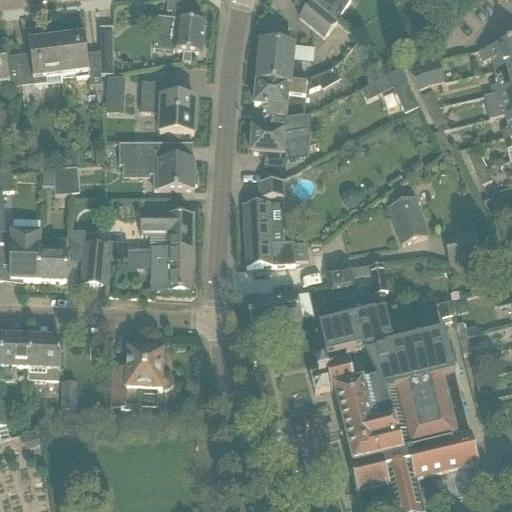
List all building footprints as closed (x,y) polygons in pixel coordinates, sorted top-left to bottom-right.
[(311,6),(336,26),(350,4),(343,0),(304,0),(305,0),(311,6)] [(158,21),(154,53),(183,56),(182,65),(191,66),(192,57),(202,58),(205,27),(182,24),(184,1),(165,3),(165,5),(167,4),(166,15),(172,15),(171,23),(158,21)] [(323,42),(336,26),(311,6),(298,21),(323,42)] [(114,79),(113,51),(113,31),(99,31),(100,57),(100,63),(100,64),(101,79),(114,79)] [(84,38),(56,42),(61,80),(75,78),(75,79),(76,83),(88,82),(89,90),(101,88),(100,64),(87,66),(84,38)] [(31,64),(19,66),(22,90),(33,88),(33,90),(34,90),(34,91),(40,94),(44,89),(62,87),(61,81),(61,80),(56,42),(41,43),(41,39),(28,40),(31,64)] [(0,89),(7,88),(8,91),(22,90),(19,66),(7,67),(4,43),(0,43),(0,89)] [(511,47),(482,55),(481,55),(484,66),(490,64),(493,76),(511,71),(511,47)] [(261,48),(257,86),(289,90),(289,87),(303,88),(304,78),(290,76),(292,51),(261,48)] [(419,70),(409,75),(419,96),(429,91),(444,87),(438,65),(419,70)] [(511,71),(493,76),(497,90),(490,91),(492,100),(511,95),(511,71)] [(395,75),(387,81),(393,93),(393,94),(406,88),(408,87),(401,72),(395,75)] [(257,86),(255,109),(264,110),(263,125),(268,125),(284,127),(284,124),(304,121),(306,105),(309,105),(310,94),(319,91),(316,81),(309,83),(309,89),(303,88),(289,87),(289,90),(257,86)] [(106,82),(106,99),(124,99),(124,83),(106,82)] [(142,87),(140,118),(160,119),(159,137),(193,139),(195,105),(170,104),(167,104),(168,88),(142,87)] [(406,88),(393,94),(405,119),(418,112),(406,88)] [(511,95),(492,100),(495,110),(502,109),(505,121),(511,119),(511,95)] [(428,116),(438,112),(431,97),(421,101),(428,116)] [(438,112),(428,116),(434,131),(444,127),(438,112)] [(511,119),(505,121),(508,134),(501,135),(503,144),(511,142),(511,119)] [(284,127),(268,125),(267,134),(253,133),(251,157),(282,160),(284,143),(308,139),(304,121),(284,124),(284,127)] [(443,137),(437,138),(433,139),(442,158),(450,152),(443,137)] [(511,142),(503,144),(506,153),(511,151),(511,142)] [(154,195),(193,195),(193,191),(197,189),(197,178),(193,176),(193,164),(181,164),(181,149),(119,149),(119,171),(149,171),(149,179),(154,179),(154,195)] [(484,171),(480,162),(477,156),(467,160),(474,175),(484,171)] [(83,157),(73,158),(74,172),(84,171),(83,157)] [(58,162),(59,173),(71,172),(70,161),(58,162)] [(491,186),(484,171),(474,175),(482,190),(491,186)] [(69,174),(52,175),(54,200),(70,199),(69,174)] [(12,178),(0,179),(0,197),(14,196),(12,178)] [(283,187),(258,188),(258,202),(284,201),(283,187)] [(490,202),(483,206),(491,221),(492,221),(498,217),(490,202)] [(415,203),(408,206),(389,212),(401,250),(427,242),(415,203)] [(282,208),(270,209),(270,207),(243,209),(246,272),(295,269),(295,265),(309,265),(308,248),(294,249),(294,247),(284,248),(282,208)] [(193,219),(173,219),(140,219),(140,241),(166,241),(166,254),(193,254),(193,219)] [(41,238),(9,237),(0,236),(0,267),(10,268),(10,284),(38,286),(40,258),(41,238)] [(54,258),(40,258),(38,286),(66,287),(67,263),(83,263),(85,249),(85,236),(68,236),(68,246),(54,245),(54,258)] [(477,238),(444,244),(448,267),(450,266),(481,261),(477,238)] [(493,239),(485,241),(486,243),(489,257),(497,255),(493,239)] [(83,263),(81,284),(106,286),(108,266),(108,263),(104,263),(104,251),(85,249),(83,263)] [(104,251),(104,263),(108,263),(108,266),(128,266),(128,252),(104,251)] [(152,254),(152,274),(152,294),(194,294),(193,254),(166,254),(152,254)] [(498,259),(490,261),(494,276),(502,274),(498,259)] [(383,268),(369,270),(373,292),(374,298),(388,296),(383,271),(383,268)] [(356,295),(352,274),(351,272),(326,277),(330,300),(356,295)] [(502,274),(494,276),(498,291),(506,289),(502,274)] [(140,293),(139,302),(140,302),(150,303),(151,294),(140,293)] [(458,296),(450,298),(451,305),(459,303),(458,296)] [(310,301),(298,303),(297,297),(246,307),(251,336),(294,328),(302,326),(314,324),(310,301)] [(462,317),(467,309),(466,303),(453,306),(456,318),(462,317)] [(397,315),(406,313),(405,305),(395,307),(397,315)] [(317,379),(310,381),(314,398),(330,394),(330,397),(334,397),(352,469),(349,470),(359,511),(363,511),(362,511),(387,511),(391,511),(426,511),(484,498),(455,382),(452,383),(450,377),(454,376),(453,373),(449,359),(444,340),(444,339),(384,354),(383,350),(392,348),(385,319),(375,322),(375,320),(319,334),(323,350),(330,349),(333,362),(360,355),(375,385),(375,386),(362,389),(361,389),(360,390),(354,392),(353,386),(348,368),(327,373),(326,368),(315,371),(317,379)] [(304,337),(302,326),(294,328),(295,338),(304,337)] [(459,344),(466,342),(462,328),(456,329),(459,344)] [(0,384),(10,385),(15,373),(29,374),(31,342),(1,341),(0,352),(0,351),(0,384)] [(31,342),(29,374),(29,386),(59,387),(61,344),(31,342)] [(466,342),(459,344),(463,359),(470,357),(466,342)] [(111,373),(110,403),(121,404),(120,411),(124,411),(124,413),(140,413),(141,394),(161,395),(161,394),(163,394),(164,394),(166,394),(167,394),(168,393),(169,392),(170,392),(171,390),(172,389),(172,388),(173,387),(173,386),(173,384),(172,383),(172,382),(171,381),(171,380),(170,379),(168,378),(167,378),(166,377),(165,377),(163,377),(162,377),(163,355),(127,354),(126,374),(111,373)] [(478,368),(471,369),(475,386),(482,384),(478,368)] [(482,384),(475,386),(479,399),(486,397),(482,384)] [(77,388),(63,387),(62,415),(76,416),(77,388)] [(37,437),(22,441),(24,452),(39,449),(39,445),(37,437)]
